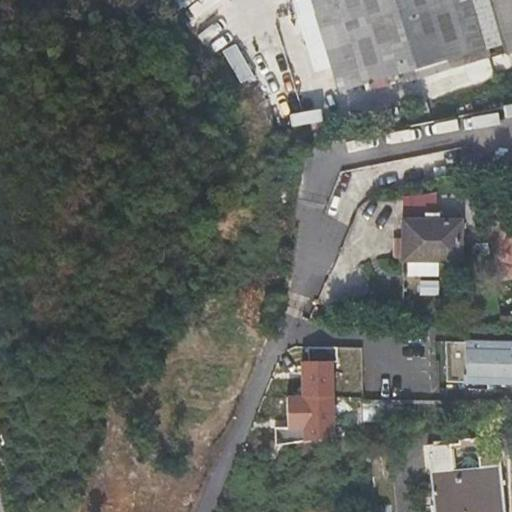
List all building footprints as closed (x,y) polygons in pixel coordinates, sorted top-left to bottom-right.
[(476,0),(318,0),(342,80),(436,52),(440,64),(454,60),(450,47),(487,36),(476,0)] [(511,0),(494,0),(509,47),(511,46),(511,0)] [(450,47),(454,60),(491,49),(487,36),(450,47)] [(234,45),(223,53),(243,82),(254,75),(234,45)] [(346,92),(440,64),(436,52),(342,80),(346,92)] [(399,216),(398,237),(397,257),(402,257),(402,272),(434,273),(434,258),(457,258),(458,218),(399,216)] [(511,342),(443,343),(444,384),(511,382),(511,342)] [(302,361),(322,361),(322,348),(302,348),(302,361)] [(290,363),(291,397),(276,397),(277,427),(268,427),(269,444),(329,443),(327,362),(290,363)] [(452,441),(442,442),(431,443),(435,511),(505,511),(500,453),(479,455),(480,467),(454,469),(452,441)]
